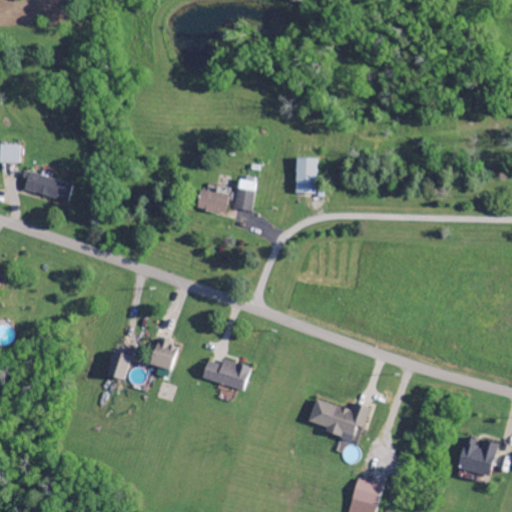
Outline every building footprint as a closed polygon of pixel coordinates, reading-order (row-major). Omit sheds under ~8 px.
[(0,164),(19,165),(19,147),(0,146),(0,164)] [(317,161),(297,160),(296,195),(316,195),(317,161)] [(73,186),(29,174),(24,192),(68,204),(73,186)] [(234,210),(251,213),(257,184),(239,180),(234,210)] [(201,189),(197,211),(225,216),(229,194),(201,189)] [(150,367),(170,373),(179,347),(158,341),(150,367)] [(132,359),(115,353),(106,377),(123,383),(132,359)] [(244,394),(251,369),(224,361),(222,367),(208,363),(203,381),(244,394)] [(309,422),(327,427),(325,434),(352,441),(357,426),(364,427),(369,408),(353,404),(351,410),(315,400),(309,422)] [(466,438),(457,468),(489,477),(499,445),(481,440),(480,442),(466,438)] [(375,511),(382,486),(357,480),(349,511),(375,511)]
